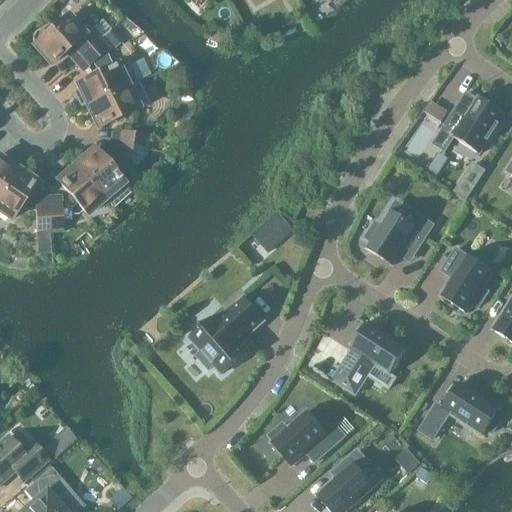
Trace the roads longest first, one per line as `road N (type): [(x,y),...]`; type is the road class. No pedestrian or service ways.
road 1 (residential): [(318,266),(368,149),(450,45)]
road 2 (residential): [(192,464),(249,408),(280,362),(318,266)]
road 3 (residential): [(497,381),(318,266)]
road 4 (residential): [(0,113),(24,143),(50,143),(56,118),(0,52)]
